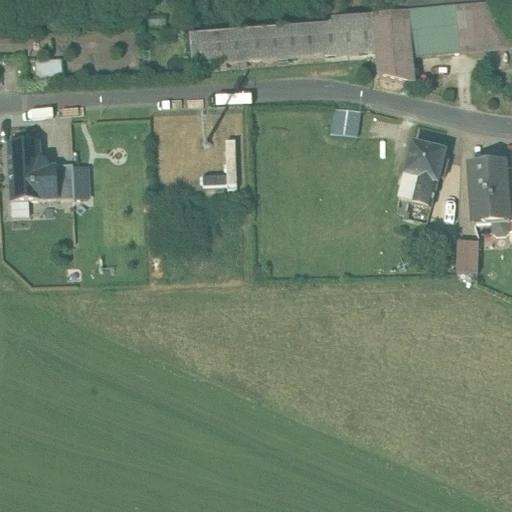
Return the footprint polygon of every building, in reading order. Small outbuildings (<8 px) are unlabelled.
[(511,12),(373,25),(376,56),(378,79),(415,89),(409,65),(407,60),(511,51),(511,12)] [(373,25),(190,39),(193,71),(376,56),(373,25)] [(62,62),(36,64),(37,79),(63,78),(62,62)] [(500,84),(487,81),(484,92),(486,92),(485,93),(496,96),(496,95),(497,95),(500,84)] [(361,115),(333,112),(330,137),(358,141),(361,115)] [(227,180),(203,181),(203,191),(227,190),(228,194),(237,194),(235,145),(226,146),(227,180)] [(40,147),(8,149),(11,207),(58,205),(56,171),(49,171),(49,169),(42,163),(41,163),(40,147)] [(445,156),(413,148),(399,203),(431,211),(439,180),(444,181),(448,164),(443,163),(445,156)] [(505,167),(472,169),(474,197),(471,197),(473,230),(509,227),(508,206),(506,171),(505,167)] [(479,247),(457,246),(456,276),(478,277),(479,247)]
